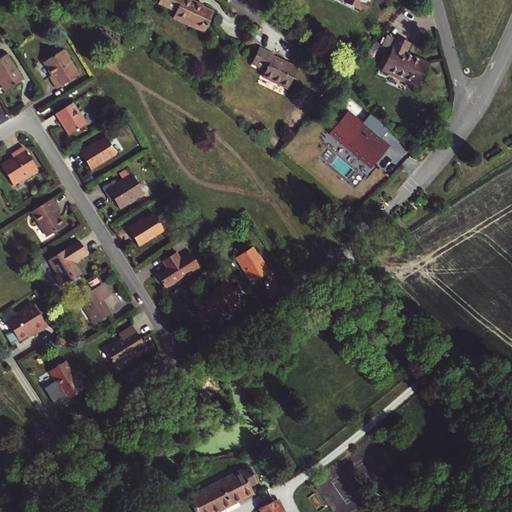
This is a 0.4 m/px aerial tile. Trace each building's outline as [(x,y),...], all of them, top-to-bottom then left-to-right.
[(197,3),(189,0),(160,0),(159,3),(176,10),(195,20),(194,23),(206,29),(214,13),(196,5),(197,3)] [(193,25),(194,23),(195,20),(176,10),(173,16),(193,25)] [(398,37),(382,70),(418,87),(428,64),(405,54),(410,43),(398,37)] [(273,54),(259,47),(252,63),(266,70),(263,76),(288,88),(298,67),(273,55),(273,54)] [(63,50),(44,61),(52,75),(55,80),(53,81),(57,89),(78,75),(63,50)] [(0,82),(5,91),(22,80),(6,55),(0,58),(0,82)] [(55,113),(69,134),(86,124),(72,103),(55,113)] [(373,144),(379,137),(365,125),(352,140),(360,146),(354,154),(369,167),(382,152),(373,144)] [(93,145),(92,143),(79,152),(90,169),(116,153),(105,137),(93,145)] [(382,152),(388,144),(379,137),(373,144),(382,152)] [(360,146),(352,140),(346,147),(354,154),(360,146)] [(37,170),(22,146),(11,154),(13,158),(8,161),(7,160),(0,164),(0,165),(12,185),(37,170)] [(113,199),(119,209),(144,194),(132,174),(116,184),(114,180),(102,188),(110,201),(113,199)] [(52,198),(30,211),(46,236),(64,225),(56,212),(59,210),(52,198)] [(141,221),(140,220),(127,228),(138,246),(163,230),(153,213),(141,221)] [(78,240),(48,260),(56,274),(54,276),(61,287),(72,279),(79,275),(81,274),(73,261),(86,252),(78,240)] [(252,247),(235,257),(251,283),(269,272),(261,259),(260,260),(252,247)] [(190,253),(178,261),(174,253),(162,261),(166,268),(156,275),(164,287),(198,266),(190,253)] [(207,319),(212,315),(227,305),(229,308),(240,300),(229,282),(223,285),(222,283),(213,289),(214,291),(200,300),(204,307),(195,313),(201,323),(207,319)] [(100,285),(79,298),(95,323),(110,314),(102,301),(108,297),(100,285)] [(33,304),(7,320),(18,340),(33,331),(34,334),(47,326),(33,304)] [(121,338),(112,344),(104,349),(114,366),(145,347),(132,325),(118,334),(121,338)] [(283,340),(274,345),(277,351),(286,346),(283,340)] [(65,361),(49,370),(59,386),(56,388),(62,398),(66,395),(68,399),(84,388),(72,369),(71,370),(65,361)] [(196,511),(215,511),(253,493),(249,486),(256,483),(248,468),(241,471),(189,497),(193,505),(192,505),(195,511),(196,511),(197,511),(196,511)] [(279,511),(274,500),(260,508),(261,511),(279,511)]
